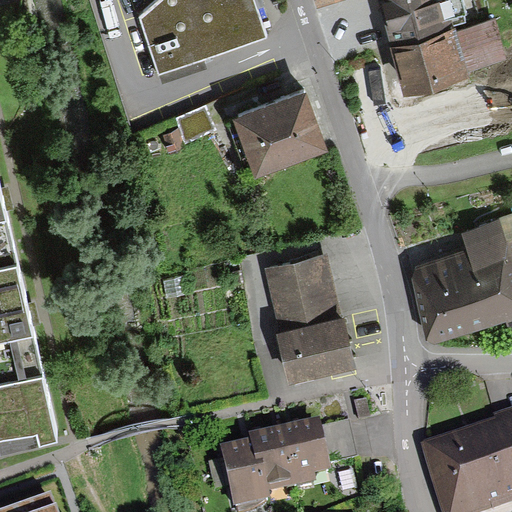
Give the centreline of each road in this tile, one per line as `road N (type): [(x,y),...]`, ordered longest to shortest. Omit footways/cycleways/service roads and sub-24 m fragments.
road 1 (residential): [(364,187),(301,0)]
road 2 (residential): [(407,370),(394,277),(364,187)]
road 3 (residential): [(364,187),(511,157)]
road 4 (residential): [(407,370),(408,455),(424,511)]
